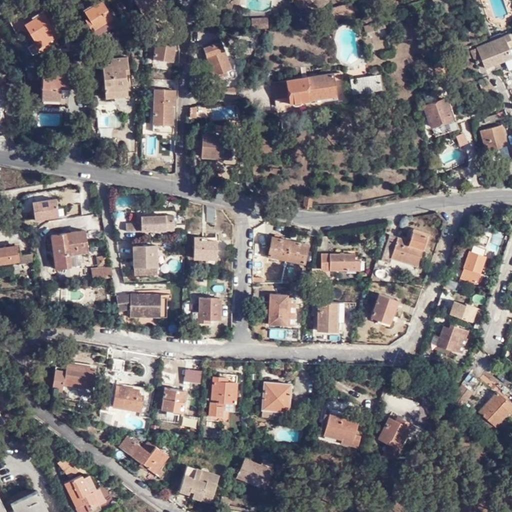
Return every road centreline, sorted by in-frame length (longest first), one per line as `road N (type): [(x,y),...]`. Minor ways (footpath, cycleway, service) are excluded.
road 1 (tertiary): [(0,156),(294,217),(332,220),(511,197)]
road 2 (unknown): [(100,174),(119,275),(179,283)]
road 3 (unknown): [(511,251),(482,351),(486,365),(509,378)]
